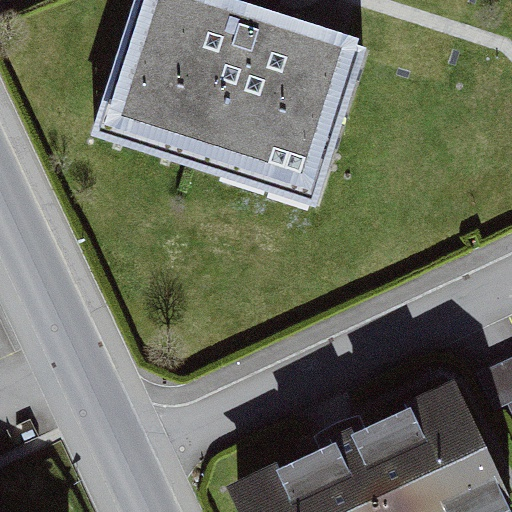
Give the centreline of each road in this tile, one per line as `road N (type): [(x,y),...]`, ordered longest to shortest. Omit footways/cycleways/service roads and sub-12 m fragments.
road 1 (residential): [(131,464),(511,289)]
road 2 (residential): [(0,184),(131,464)]
